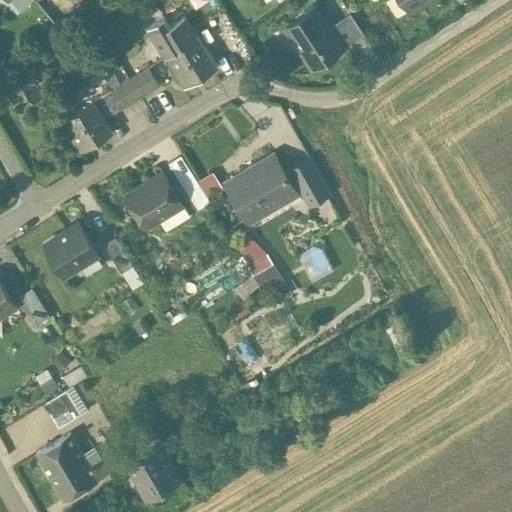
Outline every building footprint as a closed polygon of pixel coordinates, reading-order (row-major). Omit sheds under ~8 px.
[(11,0),(19,10),(30,0),(11,0)] [(402,0),(408,9),(421,0),(402,0)] [(329,26),(316,6),(286,26),(313,66),(341,47),(342,46),(329,26)] [(350,12),(329,26),(342,46),(341,47),(342,48),(365,33),(350,12)] [(165,54),(198,34),(185,14),(172,22),(168,14),(147,27),(165,54)] [(198,34),(165,54),(184,85),(217,65),(198,34)] [(148,65),(129,77),(141,95),(160,84),(148,65)] [(129,77),(110,88),(122,107),(141,95),(129,77)] [(93,99),(61,119),(80,150),(112,130),(93,99)] [(276,152),(225,182),(248,220),(298,190),(285,168),(276,152)] [(187,189),(198,182),(181,154),(181,153),(169,161),(171,164),(172,164),(187,189)] [(310,154),(285,168),(298,190),(322,176),(310,154)] [(208,192),(222,181),(211,168),(197,178),(208,192)] [(163,170),(127,192),(147,224),(183,202),(163,170)] [(81,224),(68,232),(67,229),(45,242),(64,273),(98,252),(81,224)] [(275,300),(294,286),(253,232),(234,246),(275,300)] [(133,263),(115,234),(103,242),(121,271),(133,263)] [(302,251),(315,275),(331,266),(318,242),(302,251)] [(0,278),(0,314),(16,305),(0,278)] [(50,314),(32,286),(21,292),(39,321),(50,314)] [(89,404),(97,398),(82,378),(74,383),(89,404)] [(67,387),(44,401),(59,425),(81,411),(67,387)] [(71,430),(37,450),(65,497),(99,477),(98,476),(113,468),(105,454),(90,463),(71,430)] [(160,440),(128,459),(140,479),(138,480),(147,496),(181,476),(160,440)] [(181,476),(147,496),(155,508),(189,488),(182,476),(181,476)]
